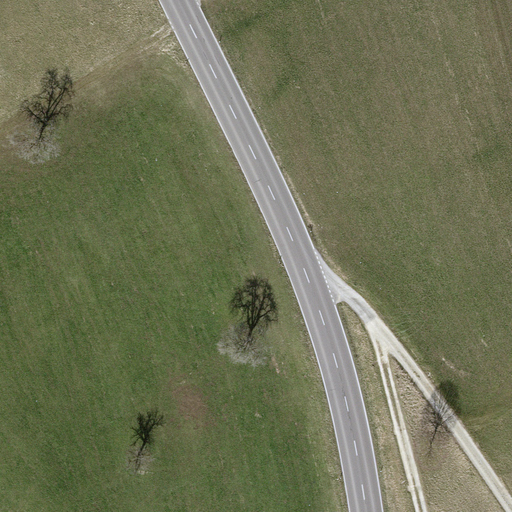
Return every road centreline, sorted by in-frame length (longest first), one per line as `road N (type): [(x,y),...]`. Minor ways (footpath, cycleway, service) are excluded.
road 1 (primary): [(179,0),(296,245),(332,341),(363,511)]
road 2 (track): [(511,505),(362,304),(296,245)]
road 3 (track): [(0,135),(211,0)]
road 4 (track): [(376,321),(422,511)]
